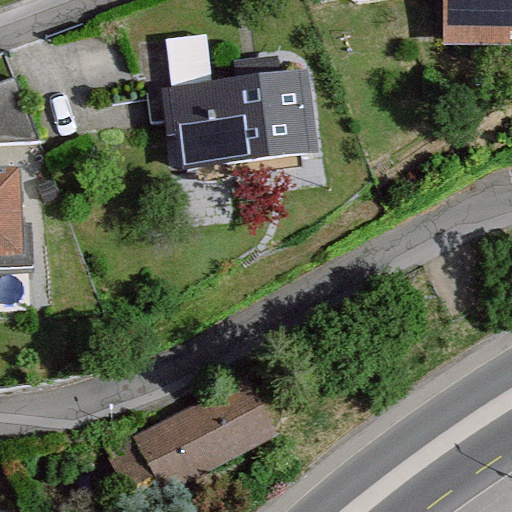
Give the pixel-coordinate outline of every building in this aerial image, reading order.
[(511,0),(462,0),(464,48),(511,46),(511,0)] [(327,79),(173,95),(177,143),(192,142),(195,172),(335,158),(327,79)] [(0,88),(0,144),(28,144),(27,88),(0,88)] [(0,262),(52,260),(47,171),(0,173),(0,262)] [(148,437),(178,496),(288,440),(258,381),(148,437)]
